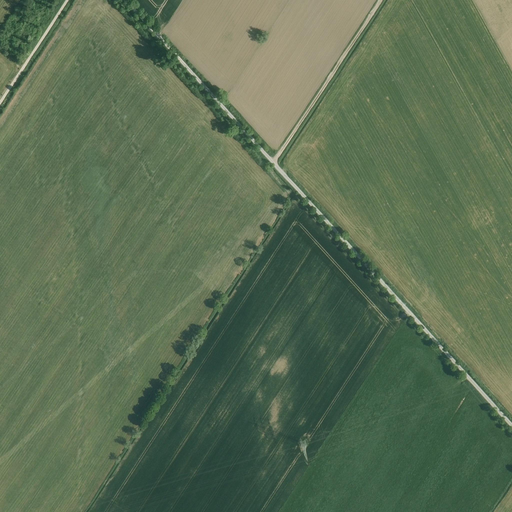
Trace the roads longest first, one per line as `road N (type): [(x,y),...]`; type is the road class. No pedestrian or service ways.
road 1 (unclassified): [(511,423),(125,0)]
road 2 (track): [(275,165),(380,0)]
road 3 (unclassified): [(0,104),(68,0)]
